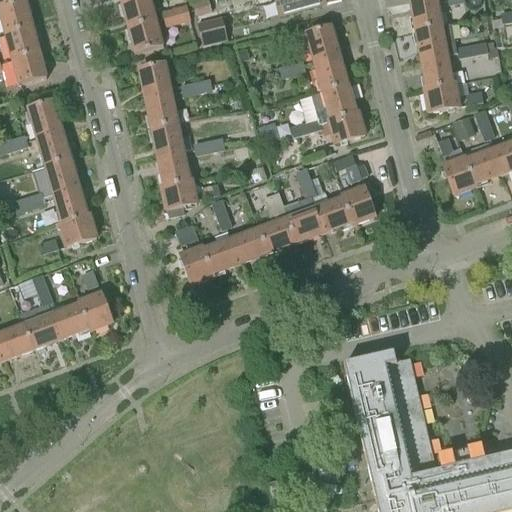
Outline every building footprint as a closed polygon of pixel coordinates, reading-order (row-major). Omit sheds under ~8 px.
[(24,0),(0,0),(0,12),(26,6),(24,0)] [(149,0),(121,8),(128,33),(156,25),(149,0)] [(339,0),(286,0),(275,3),(279,19),(340,3),(339,0)] [(415,35),(441,30),(435,0),(434,0),(410,5),(415,35)] [(446,0),(448,9),(464,6),(464,3),(480,0),(446,0)] [(208,2),(192,6),(196,19),(212,15),(208,2)] [(33,31),(26,6),(0,12),(0,21),(4,38),(33,31)] [(187,9),(172,13),(174,20),(178,19),(180,27),(190,24),(187,9)] [(174,20),(172,13),(162,16),(166,30),(180,27),(178,19),(174,20)] [(511,19),(511,14),(499,16),(500,26),(511,24),(511,22),(511,19)] [(202,50),(226,44),(220,21),(196,27),(202,50)] [(163,51),(156,25),(128,33),(135,58),(163,51)] [(451,28),(441,30),(415,35),(421,64),(446,60),(457,58),(451,28)] [(33,31),(4,38),(11,63),(39,56),(33,31)] [(314,67),(339,60),(331,31),(305,38),(314,67)] [(485,47),(469,50),(470,55),(474,54),(474,59),(487,57),(485,47)] [(470,55),(469,50),(457,52),(459,62),(474,59),(474,54),(470,55)] [(239,65),(248,62),(245,51),(236,54),(239,65)] [(46,82),(39,56),(11,63),(18,89),(46,82)] [(339,60),(314,67),(322,96),(347,89),(339,60)] [(452,89),(446,60),(421,64),(426,93),(452,89)] [(301,66),(286,70),(287,75),(290,74),(292,79),(304,76),(301,66)] [(145,103),(171,97),(164,68),(139,74),(145,103)] [(287,75),(286,70),(274,74),(277,83),(292,79),(290,74),(287,75)] [(511,84),(507,86),(503,87),(508,99),(511,97),(511,84)] [(209,85),(197,87),(198,92),(195,93),(196,98),(211,94),(209,85)] [(198,92),(197,87),(182,91),(184,100),(196,98),(195,93),(198,92)] [(455,88),(452,89),(426,93),(423,94),(427,117),(459,111),(455,88)] [(347,89),(322,96),(311,99),(315,115),(326,111),(330,125),(356,118),(347,89)] [(466,110),(483,107),(480,95),(464,98),(466,110)] [(171,97),(145,103),(151,132),(177,127),(171,97)] [(36,141),(61,134),(53,105),(27,113),(36,141)] [(485,130),(489,129),(484,114),(475,117),(479,129),(484,127),(485,130)] [(358,117),(356,118),(330,125),(328,126),(334,148),(365,139),(358,117)] [(459,143),(475,138),(469,121),(453,127),(459,143)] [(317,124),(305,127),(307,132),(304,133),(305,138),(320,134),(317,124)] [(177,127),(151,132),(157,161),(183,156),(177,127)] [(307,132),(305,127),(290,132),(293,141),(305,138),(304,133),(307,132)] [(484,127),(479,129),(484,144),(494,140),(489,129),(485,130),(484,127)] [(70,162),(61,134),(36,141),(45,170),(70,162)] [(23,141),(8,145),(10,150),(13,149),(14,154),(26,150),(23,141)] [(474,189),(465,164),(461,152),(453,155),(448,142),(437,146),(443,161),(450,158),(453,166),(442,170),(453,199),(475,191),(474,189)] [(222,143),(210,146),(211,150),(207,151),(208,156),(224,153),(222,143)] [(10,150),(8,145),(0,147),(0,157),(14,154),(13,149),(10,150)] [(211,150),(210,146),(194,149),(196,159),(208,156),(207,151),(211,150)] [(511,146),(493,154),(502,178),(511,174),(511,146)] [(493,154),(465,164),(474,189),(502,178),(493,154)] [(190,185),(183,156),(157,161),(164,191),(190,185)] [(356,170),(352,158),(332,165),(336,176),(345,172),(350,188),(362,183),(356,170)] [(79,191),(70,162),(45,170),(53,199),(79,191)] [(364,167),(356,170),(362,183),(369,181),(364,167)] [(265,182),(260,169),(248,173),(253,186),(265,182)] [(305,186),(310,184),(306,172),(296,176),(302,191),(306,189),(305,186)] [(315,199),(310,184),(305,186),(306,189),(302,191),(306,202),(310,200),(310,201),(315,199)] [(192,185),(190,185),(164,191),(161,191),(166,214),(197,207),(192,185)] [(202,191),(204,203),(220,200),(218,188),(202,191)] [(79,191),(53,199),(62,227),(87,220),(79,191)] [(341,199),(342,202),(351,226),(352,229),(374,221),(363,191),(341,199)] [(310,200),(306,202),(283,210),(278,196),(277,197),(295,247),(323,237),(314,212),(310,201),(310,200)] [(295,247),(277,197),(261,203),(271,228),(258,233),(268,257),(295,247)] [(30,206),(31,211),(43,207),(40,198),(25,202),(27,207),(30,206)] [(27,207),(25,202),(13,206),(16,215),(31,211),(30,206),(27,207)] [(351,226),(342,202),(314,212),(323,237),(351,226)] [(222,220),(227,218),(221,204),(212,207),(216,219),(221,217),(222,220)] [(231,230),(227,218),(222,220),(221,217),(216,219),(221,233),(231,230)] [(90,219),(87,220),(62,227),(59,228),(66,250),(96,241),(90,219)] [(175,236),(180,249),(198,243),(193,229),(175,236)] [(268,257),(258,233),(230,243),(240,268),(268,257)] [(42,258),(58,253),(54,242),(39,247),(42,258)] [(230,243),(203,253),(212,278),(240,268),(230,243)] [(212,278),(203,253),(202,251),(180,259),(191,289),(213,281),(212,278)] [(88,293),(98,289),(92,275),(83,279),(88,293)] [(43,295),(48,294),(42,279),(33,283),(37,294),(42,292),(43,295)] [(42,292),(37,294),(43,309),(52,305),(48,294),(43,295),(42,292)] [(78,305),(79,308),(89,332),(90,335),(112,327),(100,297),(78,305)] [(79,308),(52,318),(61,343),(89,332),(79,308)] [(61,343),(52,318),(37,324),(36,321),(26,325),(27,327),(24,329),(33,353),(61,343)] [(12,333),(0,337),(0,349),(5,364),(33,353),(24,329),(21,330),(20,327),(11,331),(12,333)] [(511,511),(511,457),(436,475),(410,362),(395,365),(393,356),(343,368),(343,369),(347,368),(380,511),(511,511)] [(295,481),(284,483),(267,487),(273,511),(286,508),(300,505),(295,481)]
